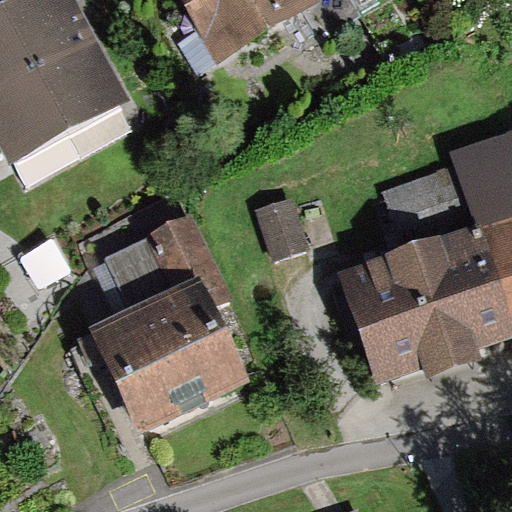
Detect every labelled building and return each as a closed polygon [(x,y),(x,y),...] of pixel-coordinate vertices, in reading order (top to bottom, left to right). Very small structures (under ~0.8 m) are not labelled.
[(14,0),(4,6),(69,130),(127,100),(73,0),(14,0)] [(182,0),(215,57),(303,7),(322,40),(364,16),(355,0),(182,0)] [(69,130),(4,6),(0,8),(0,138),(12,160),(69,130)] [(404,252),(340,274),(379,386),(421,371),(425,381),(485,360),(480,346),(511,334),(511,135),(455,155),(480,226),(467,228),(404,252)] [(444,170),(382,193),(404,252),(467,228),(444,170)] [(295,200),(256,211),(272,263),(310,251),(295,200)] [(192,216),(104,257),(130,312),(94,328),(142,430),(249,381),(215,309),(231,301),(192,216)]
